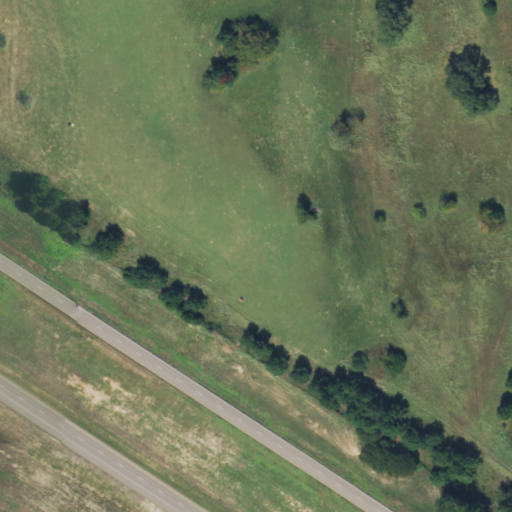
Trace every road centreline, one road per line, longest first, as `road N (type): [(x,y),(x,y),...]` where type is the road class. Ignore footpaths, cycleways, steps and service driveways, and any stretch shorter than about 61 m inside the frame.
road 1 (trunk): [(380,511),(0,261)]
road 2 (trunk): [(0,387),(189,511)]
